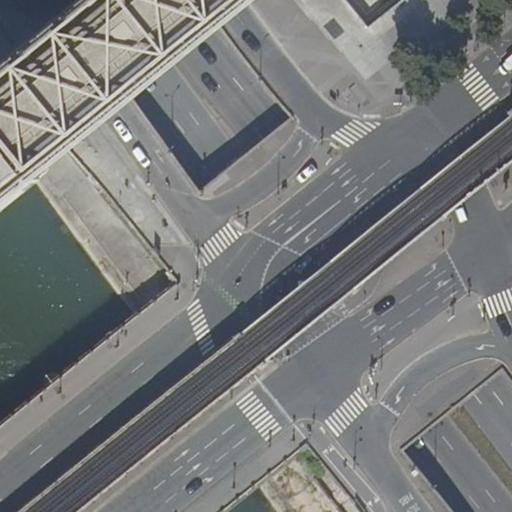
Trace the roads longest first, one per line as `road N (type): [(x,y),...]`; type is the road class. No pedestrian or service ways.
road 1 (primary): [(97,0),(222,173),(491,511)]
road 2 (primary): [(511,430),(163,0)]
road 3 (primary): [(244,286),(0,487)]
road 4 (primary): [(37,0),(193,218)]
road 5 (primary): [(311,374),(488,244)]
road 6 (primary): [(144,511),(311,374)]
road 7 (primary): [(397,147),(244,286)]
road 8 (primary): [(511,343),(457,351),(424,369),(364,442)]
road 9 (primary): [(193,218),(266,183),(318,117)]
road 10 (primary): [(318,117),(225,0)]
road 11 (primary): [(511,53),(397,147)]
road 12 (primary): [(488,244),(471,203),(450,179),(397,147)]
